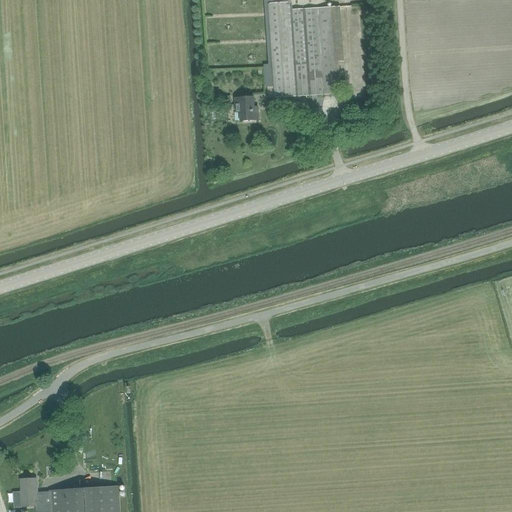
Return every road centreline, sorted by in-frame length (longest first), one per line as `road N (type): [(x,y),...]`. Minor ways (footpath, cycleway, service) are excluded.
road 1 (unclassified): [(0,423),(91,360),(511,243)]
road 2 (tertiary): [(0,286),(511,126)]
road 3 (track): [(420,155),(401,0)]
